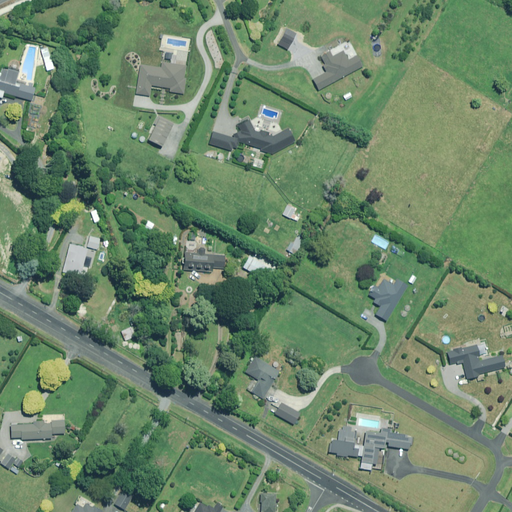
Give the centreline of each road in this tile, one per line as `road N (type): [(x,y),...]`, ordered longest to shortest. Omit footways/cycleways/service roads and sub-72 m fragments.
road 1 (residential): [(0,292),(328,482)]
road 2 (residential): [(363,371),(493,445),(502,466),(478,511)]
